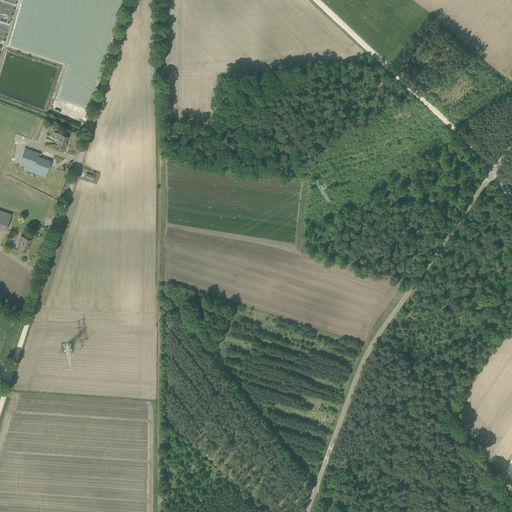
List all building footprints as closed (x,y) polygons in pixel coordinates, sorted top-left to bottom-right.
[(113,34),(123,0),(20,0),(19,5),(8,45),(67,65),(56,99),(87,109),(113,34)] [(59,138),(57,146),(64,148),(68,137),(59,134),(58,138),(59,138)] [(46,177),(49,166),(51,161),(38,156),(39,153),(25,148),(19,164),(24,166),(23,169),(46,177)] [(0,228),(5,231),(11,214),(0,210),(0,228)] [(31,240),(20,236),(16,247),(20,248),(19,249),(27,251),(31,240)]
